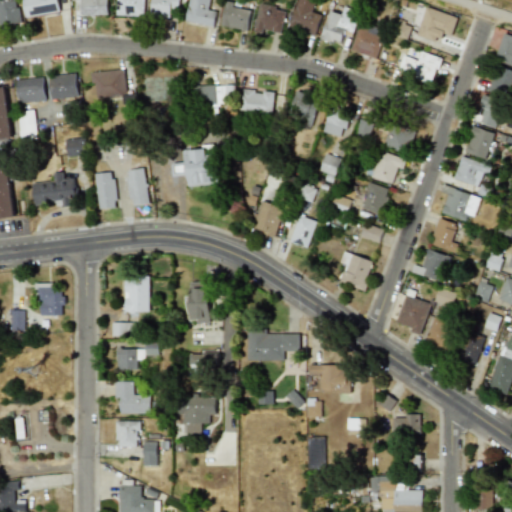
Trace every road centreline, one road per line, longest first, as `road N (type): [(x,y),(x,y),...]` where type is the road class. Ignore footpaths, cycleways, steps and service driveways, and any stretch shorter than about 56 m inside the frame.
road 1 (tertiary): [(0,254),(147,237),(236,253),(511,439)]
road 2 (residential): [(0,55),(89,42),(305,66),(449,117)]
road 3 (residential): [(368,340),(486,11)]
road 4 (residential): [(88,511),(90,244)]
